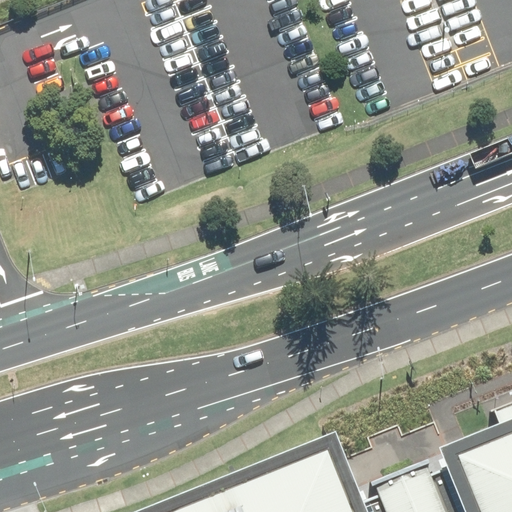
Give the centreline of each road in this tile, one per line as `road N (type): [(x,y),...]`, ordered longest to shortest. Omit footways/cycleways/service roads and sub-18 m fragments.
road 1 (primary): [(0,347),(210,277),(511,157)]
road 2 (primary): [(511,278),(271,366),(0,439)]
